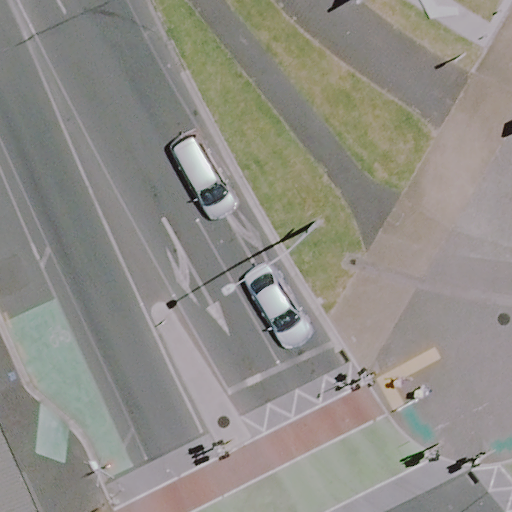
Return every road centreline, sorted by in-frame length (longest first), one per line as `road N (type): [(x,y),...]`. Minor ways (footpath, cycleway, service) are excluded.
road 1 (secondary): [(107,181),(227,273),(366,511)]
road 2 (secondary): [(200,511),(115,327),(107,181)]
road 3 (secondary): [(107,181),(28,0)]
